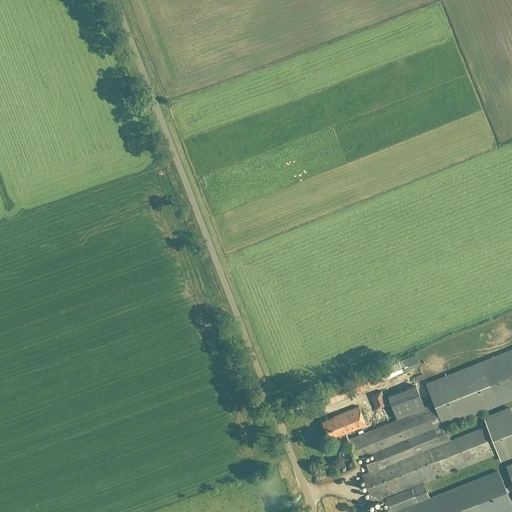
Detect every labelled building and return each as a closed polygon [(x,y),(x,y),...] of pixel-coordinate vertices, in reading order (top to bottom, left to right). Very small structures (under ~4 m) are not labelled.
[(419,502),(413,487),(497,453),(499,459),(511,453),(511,413),(510,408),(483,419),(486,426),(448,441),(442,425),(511,396),(511,350),(425,385),(433,404),(423,407),(424,409),(347,441),(354,460),(372,453),(378,469),(361,476),(370,498),(365,500),(368,506),(385,499),(390,511),(506,511),(511,510),(496,471),(419,502)] [(383,383),(378,370),(322,392),(327,405),(383,383)] [(387,397),(396,418),(423,407),(414,386),(387,397)] [(386,405),(381,391),(370,396),(376,410),(386,405)] [(358,407),(333,416),(334,417),(321,422),(327,439),(340,434),(340,435),(365,425),(358,407)]
